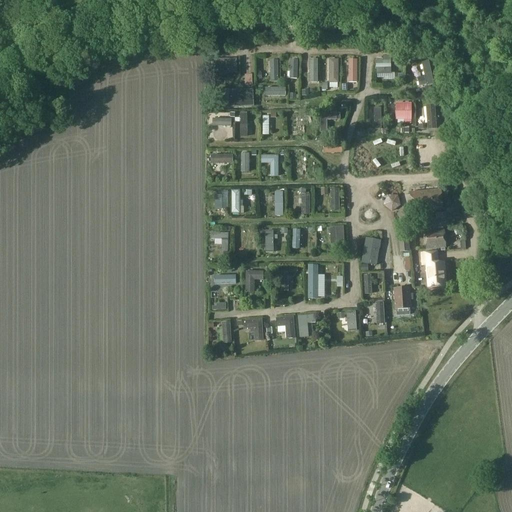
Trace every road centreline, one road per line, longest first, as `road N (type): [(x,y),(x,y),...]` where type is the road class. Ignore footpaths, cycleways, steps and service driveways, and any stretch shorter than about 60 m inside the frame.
road 1 (track): [(453,47),(420,22),(312,19),(132,31),(71,55),(0,109)]
road 2 (track): [(483,330),(466,198),(468,118),(453,47)]
road 3 (tertiary): [(377,511),(409,430),(511,302)]
road 4 (track): [(381,214),(420,224),(511,211)]
